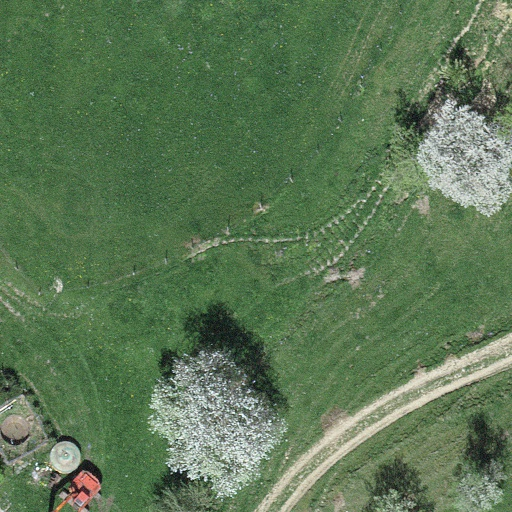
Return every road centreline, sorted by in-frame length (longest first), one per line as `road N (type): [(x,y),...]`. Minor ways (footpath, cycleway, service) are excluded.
road 1 (track): [(267,511),(355,425),(511,348)]
road 2 (track): [(72,511),(84,462),(81,417),(58,378)]
